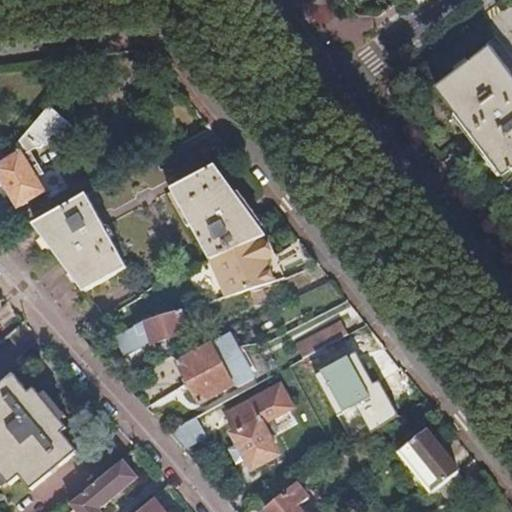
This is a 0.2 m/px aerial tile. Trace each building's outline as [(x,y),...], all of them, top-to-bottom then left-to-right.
[(231,39),(233,37),(234,34),(234,31),(232,28),(230,26),(228,24),(225,24),(222,24),(220,25),(218,28),(216,30),(216,33),(216,36),(218,38),(220,40),(223,41),(226,42),(229,41),(231,39)] [(437,91),(506,180),(511,175),(511,65),(498,47),(437,91)] [(74,129),(52,110),(2,167),(0,168),(0,191),(7,187),(21,210),(48,194),(39,179),(44,176),(31,154),(36,151),(42,152),(54,137),(62,143),(74,129)] [(217,263),(265,241),(215,171),(172,194),(211,265),(217,263)] [(127,270),(87,199),(37,228),(86,293),(127,270)] [(284,264),(273,238),(265,241),(217,263),(233,299),(249,293),(279,284),(281,284),(275,268),(284,264)] [(291,280),(284,264),(275,268),(281,284),(291,280)] [(279,284),(249,293),(254,309),(284,299),(279,284)] [(138,301),(104,322),(115,341),(117,340),(145,325),(180,315),(178,311),(188,307),(183,292),(139,305),(138,301)] [(145,325),(117,340),(126,358),(151,344),(153,346),(186,336),(180,315),(145,325)] [(309,360),(354,335),(347,323),(302,347),(309,360)] [(190,386),(246,357),(243,350),(238,353),(230,339),(212,348),(212,347),(179,365),(190,386)] [(258,381),(246,357),(190,386),(202,408),(236,389),(244,389),(258,381)] [(16,379),(0,392),(0,473),(12,488),(22,481),(33,493),(79,456),(64,437),(69,432),(35,392),(30,396),(16,379)] [(247,462),(253,473),(280,459),(264,428),(294,412),(282,389),(229,418),(237,435),(234,437),(240,449),(232,454),(238,467),(247,462)] [(170,437),(184,453),(208,440),(197,422),(170,437)] [(460,475),(427,433),(401,454),(435,496),(438,494),(457,478),(460,475)] [(125,463),(73,507),(76,511),(100,511),(138,481),(125,463)] [(465,489),(457,478),(438,494),(446,505),(465,489)] [(284,493),(293,487),(289,479),(271,490),(276,498),(284,493)] [(310,503),(297,485),(293,487),(284,493),(287,498),(299,511),(310,503)] [(299,511),(287,498),(269,511),(299,511)] [(165,511),(157,501),(143,511),(165,511)]
